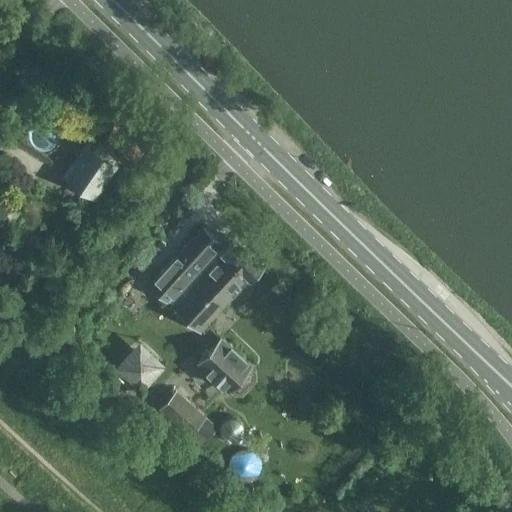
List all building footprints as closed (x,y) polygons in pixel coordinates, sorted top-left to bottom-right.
[(141,149),(114,123),(100,137),(127,163),(141,149)] [(92,202),(116,170),(89,149),(65,181),(92,202)] [(0,236),(20,212),(4,199),(0,204),(0,236)] [(201,331),(249,279),(263,264),(234,237),(219,252),(214,248),(219,242),(203,227),(150,285),(167,300),(198,265),(204,271),(172,305),(201,331)] [(140,337),(117,362),(144,387),(167,362),(140,337)] [(251,365),(221,337),(197,363),(227,390),(251,365)] [(205,416),(175,390),(159,407),(189,434),(205,416)] [(239,447),(232,476),(258,482),(264,453),(239,447)] [(390,457),(386,481),(404,484),(408,460),(390,457)]
